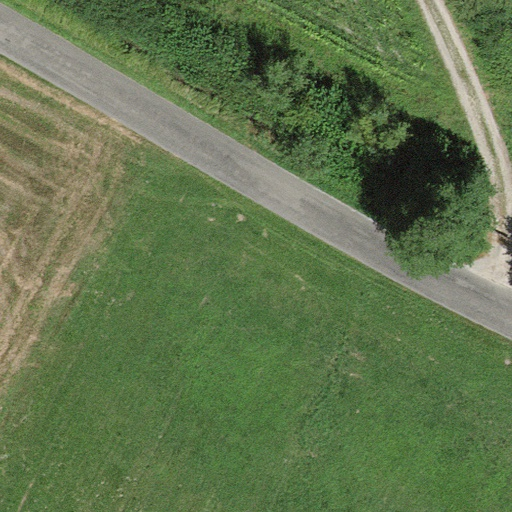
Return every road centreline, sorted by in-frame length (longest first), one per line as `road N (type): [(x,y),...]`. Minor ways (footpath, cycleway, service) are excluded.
road 1 (unclassified): [(511,320),(0,31)]
road 2 (track): [(425,0),(497,192),(499,230),(465,300)]
